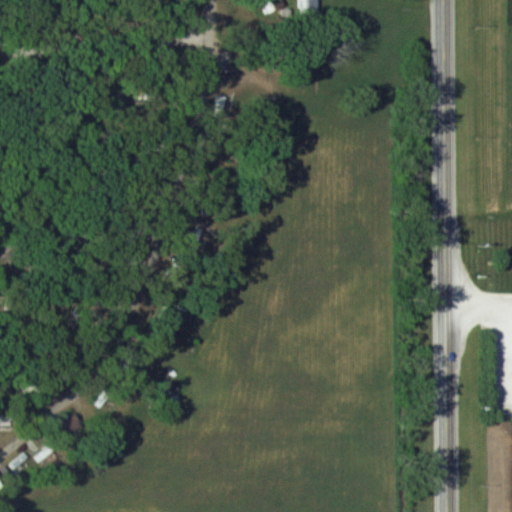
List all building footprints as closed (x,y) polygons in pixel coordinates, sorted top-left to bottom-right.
[(258,0),(260,12),(278,11),(277,0),(258,0)] [(157,321),(165,326),(174,311),(166,306),(157,321)] [(92,350),(111,338),(106,331),(87,343),(92,350)] [(0,404),(8,404),(8,381),(0,380),(0,404)] [(80,428),(72,413),(54,422),(63,438),(80,428)] [(56,460),(45,447),(35,457),(47,469),(56,460)]
